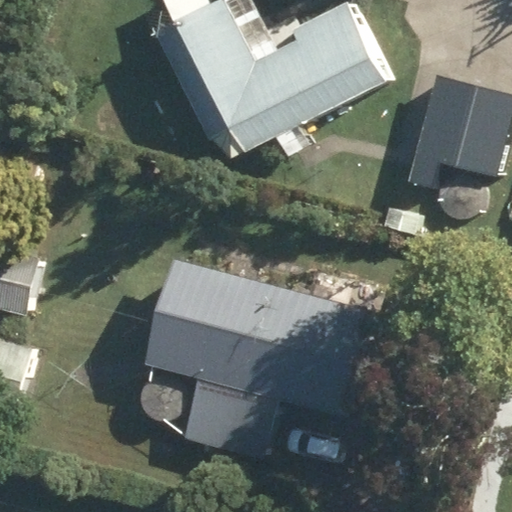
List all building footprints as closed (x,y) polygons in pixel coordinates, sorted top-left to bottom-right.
[(364,5),(307,34),(313,46),(295,56),(266,0),(254,0),(173,42),(226,146),(234,142),(247,166),(294,142),(302,158),(323,147),(315,131),(405,85),(364,5)] [(37,74),(28,98),(53,108),(63,84),(37,74)] [(511,97),(447,80),(425,161),(510,183),(511,178),(511,97)] [(0,264),(0,308),(41,320),(56,266),(4,251),(0,264)] [(164,369),(216,383),(200,442),(278,463),(294,402),(367,422),(394,318),(192,264),(164,369)] [(0,342),(0,410),(29,419),(46,355),(0,342)]
